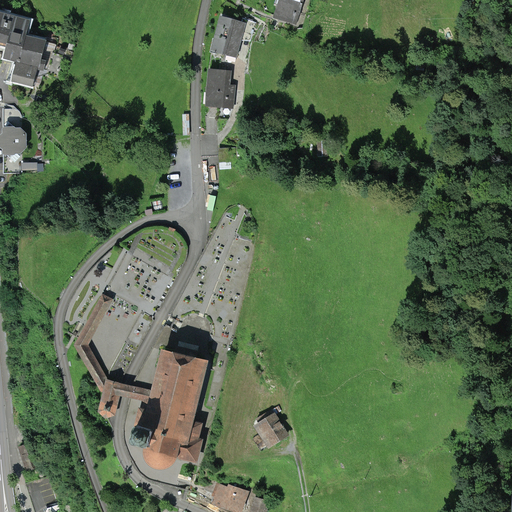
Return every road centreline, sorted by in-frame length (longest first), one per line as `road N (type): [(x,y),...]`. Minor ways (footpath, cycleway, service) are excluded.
road 1 (residential): [(199,216),(127,232),(91,262),(60,312),(60,352),(107,511)]
road 2 (residential): [(198,511),(143,483),(127,465),(117,431),(128,382),(196,251),(199,216)]
road 3 (residential): [(199,216),(195,58),(206,0)]
road 4 (track): [(306,511),(287,421),(293,387)]
